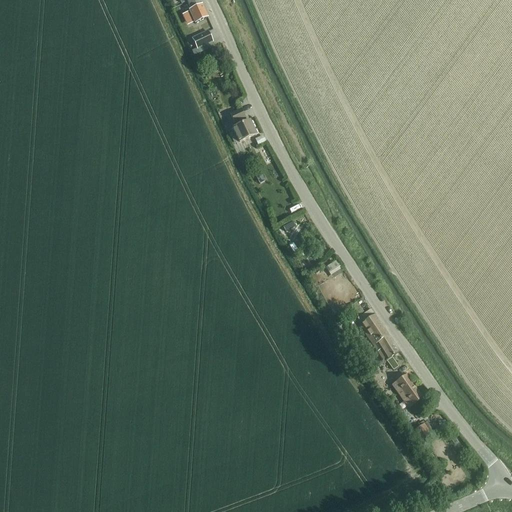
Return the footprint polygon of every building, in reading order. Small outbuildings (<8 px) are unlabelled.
[(198,0),(193,0),(187,3),(191,11),(189,11),(195,25),(208,19),(202,6),(201,6),(198,0)] [(208,32),(192,39),(200,54),(215,46),(208,32)] [(240,110),(229,115),(234,124),(245,119),(240,110)] [(238,144),(256,135),(249,121),(232,130),(238,144)] [(260,135),(263,141),(271,137),(269,131),(260,135)] [(262,179),(269,175),(265,167),(258,170),(262,179)] [(336,262),(326,269),(330,275),(340,268),(336,262)] [(320,283),(322,288),(330,284),(327,279),(320,283)] [(370,310),(356,319),(360,325),(358,326),(376,353),(380,350),(391,342),(389,339),(388,338),(385,333),(370,310)] [(406,377),(392,387),(400,398),(408,410),(412,407),(422,400),(406,377)] [(411,433),(421,446),(432,438),(423,425),(411,433)]
